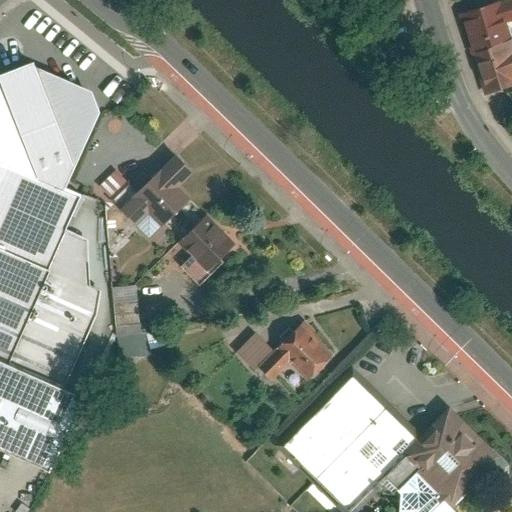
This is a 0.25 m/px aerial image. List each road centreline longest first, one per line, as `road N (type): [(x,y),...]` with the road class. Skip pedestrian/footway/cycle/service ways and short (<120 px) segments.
road 1 (residential): [(99,0),(511,395)]
road 2 (secondary): [(511,178),(457,104),(424,0)]
